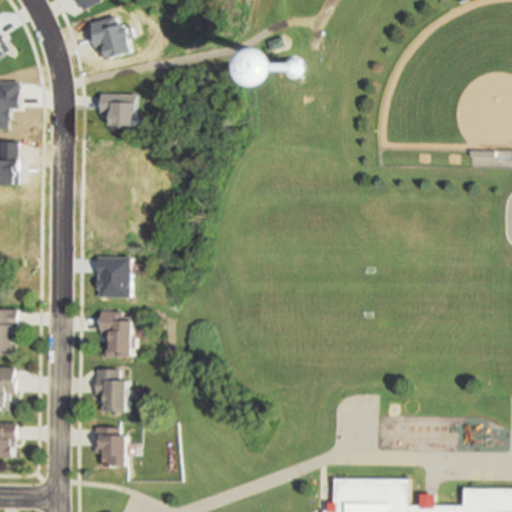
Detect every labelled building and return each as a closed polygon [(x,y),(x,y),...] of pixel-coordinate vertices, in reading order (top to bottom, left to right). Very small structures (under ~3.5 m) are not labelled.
[(317,80),(317,46),(294,46),(294,80),(317,80)] [(0,308),(20,309),(20,352),(0,352),(0,308)] [(106,310),(128,310),(128,315),(139,315),(138,358),(129,357),(129,354),(111,353),(112,331),(106,331),(106,310)] [(0,366),(19,366),(19,394),(13,394),(12,406),(8,406),(8,410),(0,410),(0,366)] [(103,368),(126,369),(125,379),(134,379),(133,412),(106,411),(107,393),(102,393),(103,368)] [(0,422),(20,424),(18,457),(0,455),(0,422)] [(102,427),(126,426),(126,432),(132,432),(133,468),(108,469),(108,451),(102,451),(102,427)] [(413,479),(339,479),(339,503),(333,503),(333,511),(511,511),(511,489),(466,489),(466,506),(439,506),(439,495),(433,495),(425,495),(425,506),(413,506),(413,479)]
